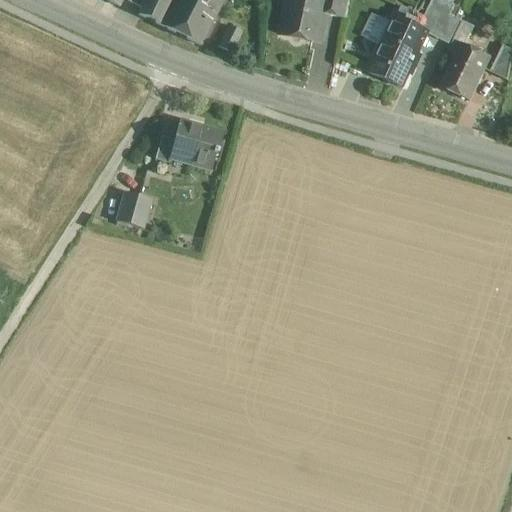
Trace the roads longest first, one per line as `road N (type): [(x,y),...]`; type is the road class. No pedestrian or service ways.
road 1 (residential): [(179,69),(511,165)]
road 2 (residential): [(0,343),(179,69)]
road 3 (residential): [(39,0),(179,69)]
